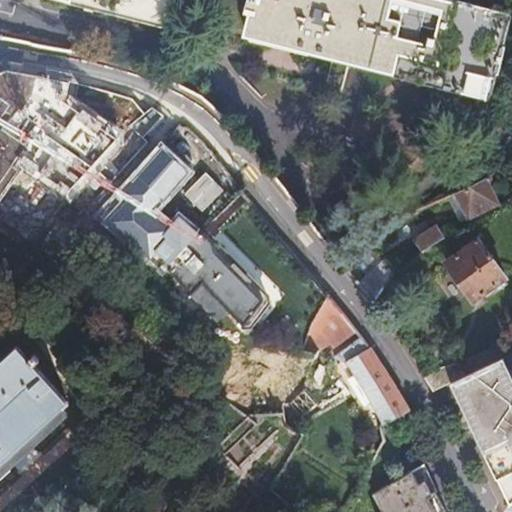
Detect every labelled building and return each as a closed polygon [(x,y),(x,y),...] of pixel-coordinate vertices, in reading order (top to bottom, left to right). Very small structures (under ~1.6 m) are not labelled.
[(89,0),(167,20),(172,0),(89,0)] [(430,0),(256,0),(248,31),(490,93),(508,20),(430,0)] [(0,70),(0,100),(18,73),(0,70)] [(160,113),(141,101),(111,153),(131,165),(160,113)] [(191,177),(168,153),(135,201),(133,200),(117,222),(169,269),(175,263),(183,270),(205,244),(188,230),(182,237),(162,219),(191,177)] [(487,178),(456,194),(473,216),(502,197),(487,178)] [(409,217),(392,232),(397,238),(414,225),(409,217)] [(433,245),(451,234),(443,223),(418,244),(424,253),(433,245)] [(0,234),(0,264),(14,245),(0,234)] [(477,237),(446,262),(473,297),(506,274),(477,237)] [(205,244),(183,270),(177,277),(181,280),(201,298),(211,286),(254,326),(276,301),(209,239),(205,244)] [(374,303),(397,269),(388,259),(359,284),(374,303)] [(352,325),(329,297),(306,345),(325,359),(333,348),(339,360),(364,343),(352,325)] [(0,463),(60,407),(66,401),(31,364),(36,360),(32,355),(27,359),(14,346),(0,359),(0,463)] [(351,381),(376,427),(408,408),(370,352),(342,370),(351,381)] [(511,352),(465,375),(452,382),(465,411),(466,410),(509,507),(511,503),(511,352)] [(434,391),(452,382),(465,375),(458,363),(424,374),(434,391)] [(60,407),(0,463),(0,473),(65,412),(60,407)] [(447,511),(449,511),(439,487),(442,486),(428,461),(368,491),(375,511),(447,511)]
